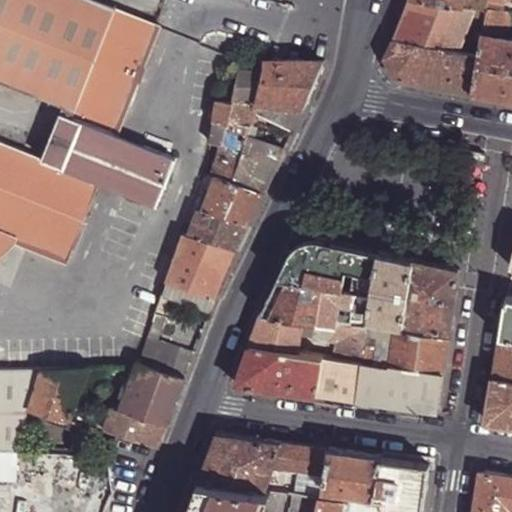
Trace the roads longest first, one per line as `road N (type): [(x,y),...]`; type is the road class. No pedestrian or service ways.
road 1 (tertiary): [(341,92),(201,405)]
road 2 (residential): [(503,125),(488,274),(453,443)]
road 3 (residential): [(453,443),(201,405)]
road 4 (unknown): [(488,274),(284,212)]
road 5 (residential): [(503,125),(341,92)]
